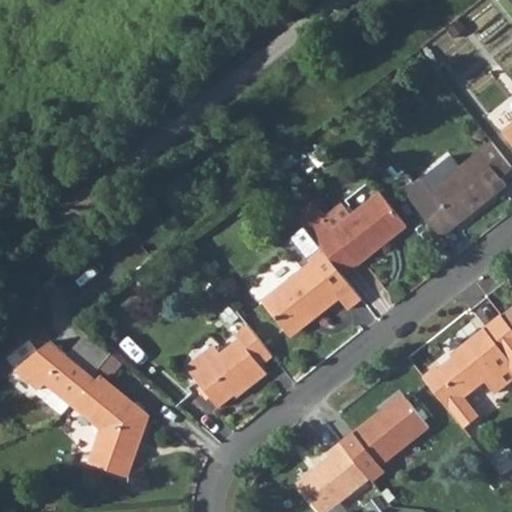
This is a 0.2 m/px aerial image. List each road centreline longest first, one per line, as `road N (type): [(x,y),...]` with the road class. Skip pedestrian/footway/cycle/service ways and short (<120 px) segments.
road 1 (track): [(0,261),(334,0)]
road 2 (residential): [(511,243),(233,460),(215,511)]
